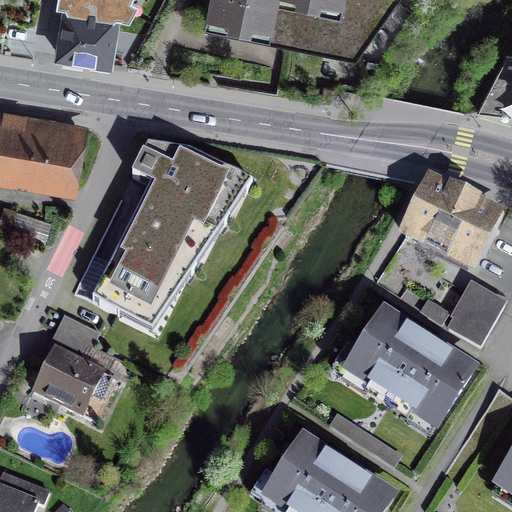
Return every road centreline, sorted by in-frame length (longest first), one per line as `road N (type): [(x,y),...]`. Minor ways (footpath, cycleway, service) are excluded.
road 1 (secondary): [(127,101),(511,164)]
road 2 (residential): [(127,101),(89,203),(0,383)]
road 3 (secondary): [(0,81),(127,101)]
